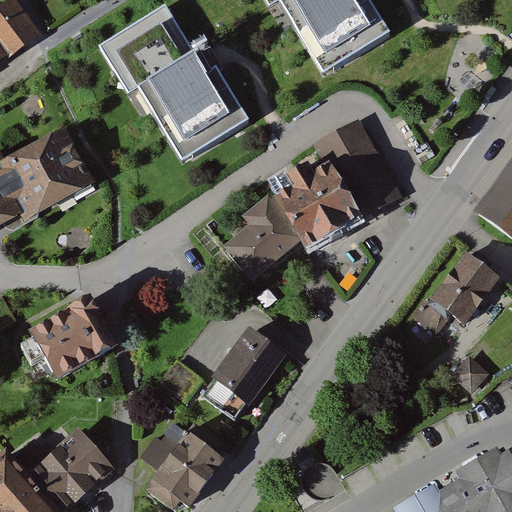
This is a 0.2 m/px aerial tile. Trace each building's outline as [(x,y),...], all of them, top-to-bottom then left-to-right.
[(14,0),(12,0),(0,8),(0,59),(38,33),(14,0)] [(278,0),(281,4),(288,0),(289,0),(334,71),(390,37),(366,0),(278,0)] [(176,13),(111,51),(147,112),(158,106),(197,171),(267,130),(223,56),(207,65),(176,13)] [(312,189),(295,199),(324,250),(410,201),(365,123),(326,145),(341,171),(335,174),(329,163),(305,177),(312,189)] [(3,153),(0,154),(0,228),(4,236),(95,186),(66,133),(9,164),(3,153)] [(511,173),(484,212),(511,232),(511,173)] [(267,228),(239,250),(266,283),(316,244),(282,202),(260,220),(267,228)] [(499,281),(467,257),(429,306),(419,299),(403,319),(428,338),(446,314),(463,327),(499,281)] [(0,331),(19,322),(6,296),(0,299),(0,331)] [(86,302),(26,338),(53,384),(113,348),(86,302)] [(260,342),(251,336),(217,381),(218,382),(206,399),(234,421),(286,351),(264,335),(260,342)] [(492,375),(472,359),(454,380),(474,397),(492,375)] [(214,456),(220,448),(195,429),(189,436),(174,425),(165,437),(181,448),(178,452),(157,436),(139,461),(159,477),(148,492),(173,511),(179,502),(189,509),(223,464),(214,456)] [(64,511),(110,470),(78,436),(28,481),(56,511),(64,511)] [(511,511),(511,463),(509,457),(502,461),(497,453),(461,473),(466,481),(409,511),(511,511)] [(0,511),(56,511),(28,481),(6,458),(0,462),(0,511)] [(346,481),(331,459),(303,478),(318,501),(346,481)]
